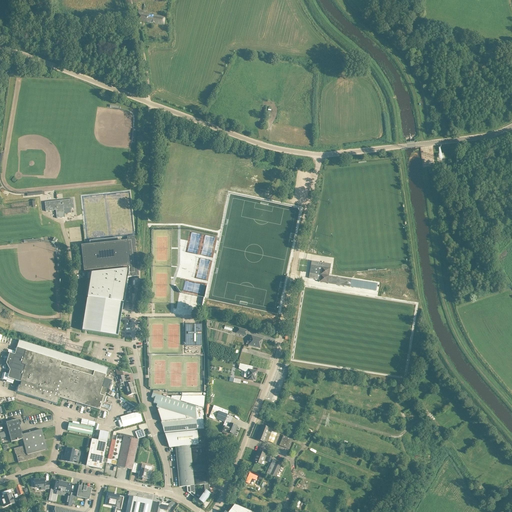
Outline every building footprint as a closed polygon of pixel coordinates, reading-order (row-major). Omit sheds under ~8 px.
[(73,199),(44,202),(46,212),(56,210),(57,218),(60,218),(63,218),(65,217),(64,214),(71,213),(70,209),(74,208),(73,199)] [(275,239),(282,240),(285,218),(278,217),(275,239)] [(90,245),(88,245),(82,246),(84,271),(90,270),(90,272),(129,268),(130,276),(131,276),(131,277),(136,276),(136,278),(139,278),(138,276),(139,276),(134,236),(127,237),(127,240),(126,240),(126,241),(118,242),(117,238),(89,241),(90,245)] [(312,261),(309,278),(320,280),(319,281),(319,282),(328,283),(350,287),(351,279),(329,276),(331,264),(317,262),(312,261)] [(130,277),(129,268),(90,272),(86,273),(87,279),(90,279),(82,331),(118,336),(127,277),(130,277)] [(354,280),(353,287),(376,291),(377,284),(354,280)] [(189,342),(191,342),(201,342),(201,325),(188,325),(188,332),(191,332),(191,334),(189,335),(188,336),(188,339),(188,340),(189,342)] [(251,336),(248,345),(260,348),(262,339),(251,336)] [(9,353),(6,364),(10,370),(7,378),(21,382),(20,386),(19,386),(17,392),(57,404),(59,398),(99,410),(101,405),(102,405),(106,393),(110,396),(113,392),(109,390),(112,381),(105,378),(106,375),(108,368),(19,341),(15,355),(9,353)] [(255,380),(257,371),(252,370),(253,367),(240,364),(238,369),(247,374),(246,378),(249,379),(248,380),(253,381),(253,380),(255,380)] [(115,369),(120,384),(123,383),(124,389),(126,388),(128,396),(135,394),(132,382),(126,384),(122,371),(115,369)] [(153,403),(157,404),(156,407),(158,408),(196,419),(195,406),(152,393),(151,397),(154,398),(153,403)] [(203,408),(205,396),(182,396),(180,401),(203,408)] [(205,444),(204,428),(202,408),(195,406),(196,419),(158,408),(163,422),(161,422),(164,433),(197,430),(197,431),(198,445),(205,444)] [(227,415),(212,409),(209,417),(215,420),(216,418),(224,421),(227,415)] [(409,413),(405,414),(409,422),(412,421),(413,421),(417,420),(416,419),(420,417),(416,410),(413,411),(412,410),(408,412),(409,413)] [(11,442),(13,441),(23,439),(24,446),(14,449),(15,454),(16,454),(18,462),(43,456),(42,451),(47,450),(42,429),(22,435),(18,419),(6,422),(11,442)] [(222,432),(224,433),(226,434),(227,432),(233,434),(235,429),(237,426),(230,423),(228,428),(225,426),(222,432)] [(256,440),(261,441),(264,443),(264,442),(267,443),(272,431),(269,430),(269,428),(262,425),(256,440)] [(143,429),(138,431),(135,432),(138,439),(145,436),(143,429)] [(169,448),(175,447),(190,446),(198,445),(197,431),(165,434),(169,448)] [(112,440),(107,459),(108,459),(108,463),(118,465),(124,434),(120,433),(119,436),(117,436),(116,440),(112,440)] [(132,470),(137,448),(138,449),(140,443),(138,443),(138,440),(134,439),(134,437),(126,435),(124,434),(118,465),(117,466),(132,470)] [(92,439),(88,459),(86,466),(101,469),(103,462),(108,463),(108,459),(107,459),(104,458),(107,442),(106,442),(106,441),(110,442),(111,437),(107,436),(107,438),(99,436),(98,441),(92,439)] [(284,436),(280,445),(289,449),(293,439),(284,436)] [(209,484),(209,479),(208,476),(205,444),(198,445),(190,446),(191,456),(192,466),(193,476),(178,477),(179,487),(187,486),(190,486),(204,484),(209,484)] [(190,446),(175,447),(176,457),(191,456),(190,446)] [(62,456),(61,460),(72,462),(73,460),(76,460),(76,456),(78,450),(75,450),(71,449),(66,448),(65,457),(62,456)] [(266,454),(258,451),(256,458),(254,458),(253,462),(255,463),(256,463),(261,465),(263,458),(265,459),(266,454)] [(191,456),(176,457),(177,467),(192,466),(191,456)] [(282,463),(273,459),(266,474),(269,475),(268,477),(275,480),(276,478),(277,479),(278,477),(277,476),(276,475),(280,466),(284,467),(285,465),(282,464),(282,463)] [(145,466),(138,464),(137,471),(140,471),(139,477),(142,477),(142,478),(143,478),(143,477),(149,478),(151,471),(144,470),(145,466)] [(192,466),(177,467),(178,477),(193,476),(192,466)] [(381,466),(379,469),(387,475),(389,471),(381,466)] [(251,478),(256,480),(257,475),(248,473),(246,483),(249,484),(251,478)] [(50,485),(45,486),(45,479),(34,480),(35,488),(41,487),(41,490),(49,489),(50,485)] [(62,481),(62,482),(56,481),(54,490),(69,493),(71,484),(68,484),(68,483),(62,481)] [(190,486),(187,486),(187,492),(204,504),(211,494),(210,494),(209,484),(204,484),(204,490),(200,496),(197,494),(196,495),(191,492),(190,486)] [(79,486),(77,495),(76,495),(73,494),(72,500),(73,501),(76,501),(77,497),(89,500),(92,489),(79,486)] [(1,497),(4,507),(14,503),(10,492),(4,494),(4,496),(3,497),(3,496),(2,497),(1,497)] [(106,495),(104,505),(116,507),(115,511),(118,511),(121,511),(123,506),(123,503),(125,497),(119,496),(119,495),(110,493),(109,496),(106,495)] [(123,503),(123,506),(127,507),(125,511),(133,511),(135,509),(137,498),(129,496),(127,504),(123,503)] [(150,511),(152,501),(137,498),(135,509),(133,511),(150,511)] [(353,509),(357,504),(352,499),(348,504),(353,509)] [(156,503),(155,507),(154,511),(167,511),(168,511),(166,511),(167,510),(168,504),(162,503),(162,504),(156,503)]
